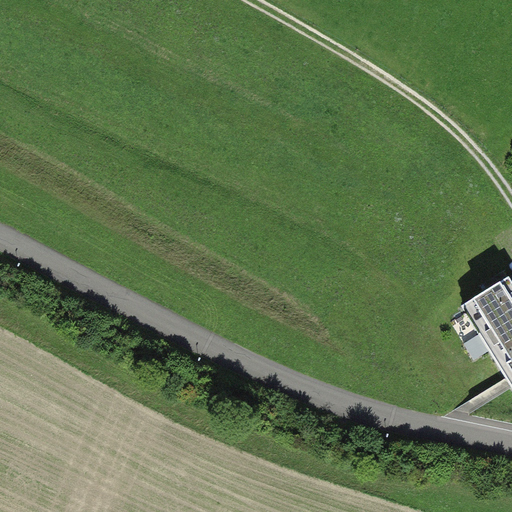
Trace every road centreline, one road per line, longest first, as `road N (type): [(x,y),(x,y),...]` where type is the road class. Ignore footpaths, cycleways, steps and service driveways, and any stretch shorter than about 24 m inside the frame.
road 1 (residential): [(0,236),(283,380),(385,419),(511,446)]
road 2 (track): [(511,199),(442,117),(245,0)]
